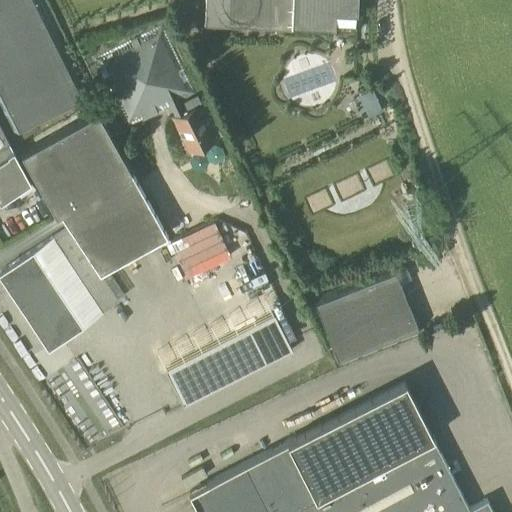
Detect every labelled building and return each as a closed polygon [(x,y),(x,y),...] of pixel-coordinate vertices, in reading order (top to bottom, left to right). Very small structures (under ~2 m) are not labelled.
[(0,0),(0,101),(15,131),(86,96),(39,0),(0,0)] [(290,31),(291,0),(205,0),(204,28),(290,31)] [(355,34),(356,0),(291,0),(290,31),(355,34)] [(186,110),(181,99),(195,92),(161,24),(94,57),(127,126),(170,105),(175,116),(172,118),(189,154),(216,141),(199,104),(186,110)] [(167,234),(97,110),(21,153),(56,216),(61,213),(69,225),(53,236),(52,236),(0,270),(0,275),(47,347),(118,299),(100,271),(167,234)] [(0,121),(0,201),(30,181),(0,121)] [(339,364),(415,334),(420,332),(393,265),(313,297),(339,364)] [(261,269),(216,288),(232,326),(277,307),(261,269)] [(165,368),(183,404),(292,349),(274,313),(165,368)] [(473,511),(430,431),(405,379),(243,463),(207,482),(222,511),(473,511)] [(301,407),(312,420),(327,407),(315,395),(301,407)]
